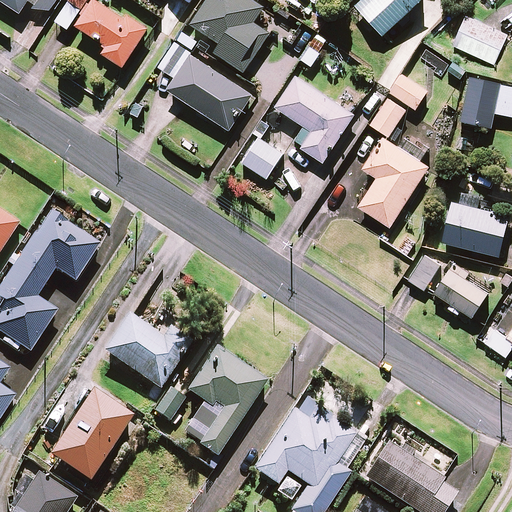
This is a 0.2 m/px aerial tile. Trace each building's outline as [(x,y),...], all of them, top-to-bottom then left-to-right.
[(1,0),(22,13),(30,0),(1,0)] [(87,0),(69,0),(56,22),(69,30),(87,0)] [(107,46),(101,54),(123,68),(146,32),(95,0),(93,0),(76,27),(97,40),(107,46)] [(264,7),(253,0),(206,0),(191,25),(220,44),(214,53),(244,73),(270,33),(254,23),(264,7)] [(422,0),(359,0),(354,5),(382,36),(422,0)] [(500,51),(507,36),(466,17),(459,31),(500,51)] [(184,29),(176,42),(192,52),(200,39),(184,29)] [(326,45),(316,38),(296,67),(306,74),(326,45)] [(253,95),(176,44),(160,68),(176,78),(168,90),(229,131),(253,95)] [(468,70),(452,59),(444,71),(460,82),(468,70)] [(427,93),(402,75),(390,92),(415,110),(427,93)] [(511,87),(469,77),(459,121),(491,128),(494,113),(511,117),(511,87)] [(354,115),(297,78),(276,108),(304,127),(293,144),(323,163),(354,115)] [(405,111),(387,100),(371,126),(389,137),(405,111)] [(283,155),(258,138),(241,162),(266,179),(283,155)] [(428,167),(385,139),(365,170),(377,179),(359,208),(390,227),(428,167)] [(508,216),(451,202),(441,242),(498,256),(508,216)] [(0,251),(18,224),(0,212),(0,251)] [(100,244),(51,212),(0,288),(0,300),(6,304),(0,312),(0,332),(29,352),(57,311),(36,297),(55,269),(74,282),(100,244)] [(441,263),(426,254),(409,281),(425,291),(441,263)] [(487,294),(450,269),(434,293),(471,318),(487,294)] [(162,339),(126,315),(102,351),(160,389),(193,340),(172,326),(162,339)] [(492,329),(483,341),(505,357),(511,347),(511,328),(504,338),(492,329)] [(266,383),(214,348),(185,391),(219,413),(198,445),(216,457),(266,383)] [(0,382),(8,370),(0,364),(0,418),(14,397),(0,386),(0,382)] [(183,399),(168,390),(153,412),(168,422),(183,399)] [(130,418),(90,393),(50,457),(89,482),(130,418)] [(365,441),(316,408),(307,421),(293,411),(253,470),(277,486),(273,491),(295,506),(290,511),(323,511),(350,473),(345,470),(365,441)] [(443,478),(386,442),(363,478),(416,511),(443,511),(455,494),(439,484),(443,478)] [(183,482),(148,458),(131,482),(122,476),(106,500),(123,511),(176,511),(166,505),(183,482)] [(67,511),(76,499),(37,474),(12,511),(67,511)]
